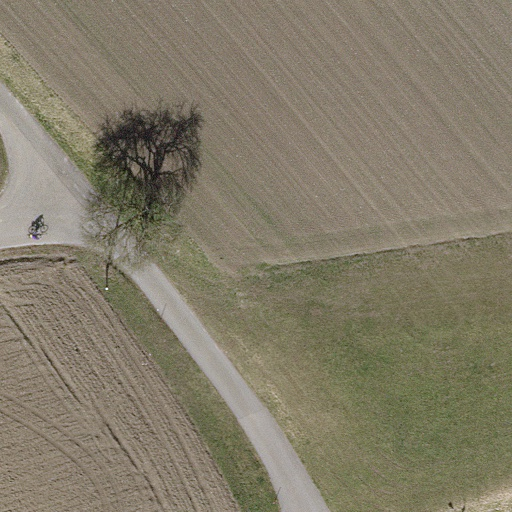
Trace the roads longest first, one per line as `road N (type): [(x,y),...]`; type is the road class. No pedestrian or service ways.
road 1 (track): [(299,511),(271,450),(151,271),(86,191)]
road 2 (track): [(86,191),(0,94)]
